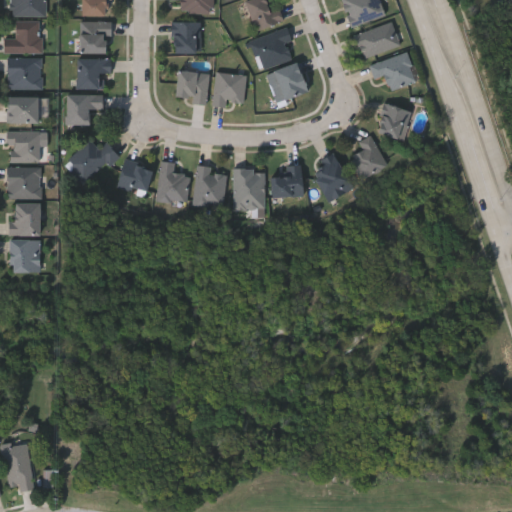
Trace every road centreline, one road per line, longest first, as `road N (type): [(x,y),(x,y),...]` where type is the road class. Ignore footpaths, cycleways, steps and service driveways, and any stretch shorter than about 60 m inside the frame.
road 1 (secondary): [(419,0),(511,261)]
road 2 (residential): [(343,88),(345,107),(333,123),(288,140),(180,134),(154,122),(145,103)]
road 3 (secondary): [(511,186),(448,4)]
